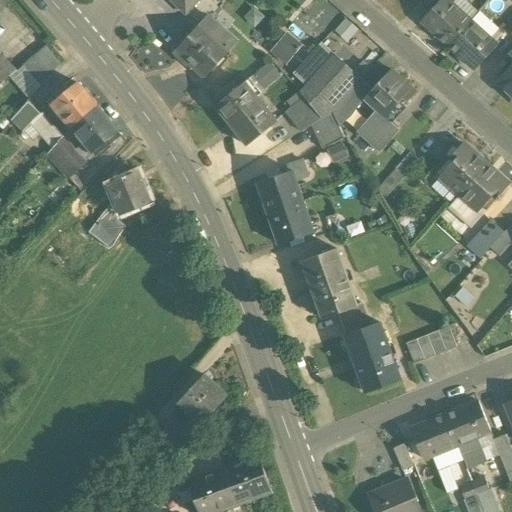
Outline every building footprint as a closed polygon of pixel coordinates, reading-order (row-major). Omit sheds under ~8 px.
[(169,0),(185,16),(199,0),(220,0),(223,2),(224,0),(169,0)] [(470,22),(446,0),(440,0),(421,21),(448,46),(470,22)] [(236,41),(210,18),(201,28),(227,52),(236,41)] [(349,42),(359,30),(347,19),(336,31),(349,42)] [(497,46),(470,22),(448,46),(475,70),(497,46)] [(201,28),(200,27),(178,51),(191,63),(190,64),(202,76),(203,74),(205,75),(227,52),(201,28)] [(285,35),(269,52),(283,66),(300,49),(285,35)] [(321,44),(293,74),(306,86),(334,55),(321,44)] [(61,64),(46,47),(35,57),(51,76),(61,64)] [(16,70),(1,54),(0,55),(0,85),(0,86),(16,70)] [(306,86),(300,92),(306,99),(322,119),(332,113),(362,80),(334,55),(306,86)] [(51,76),(35,57),(24,66),(42,87),(51,76)] [(248,80),(258,92),(277,77),(268,65),(248,80)] [(511,67),(497,84),(511,97),(511,67)] [(373,91),(365,99),(377,110),(385,117),(399,102),(403,106),(404,105),(415,93),(392,71),(373,91)] [(277,124),(254,95),(258,92),(248,80),(215,107),(247,148),(277,124)] [(362,80),(332,113),(339,128),(360,105),(361,105),(365,99),(373,91),(362,80)] [(78,84),(70,90),(66,85),(55,95),(59,100),(52,106),(71,128),(97,107),(78,84)] [(306,99),(286,114),(301,132),(311,126),(322,119),(306,99)] [(385,117),(377,110),(357,133),(371,145),(370,146),(378,152),(398,129),(391,124),(406,108),(404,105),(403,106),(399,102),(385,117)] [(41,116),(28,103),(12,121),(23,132),(32,124),(41,116)] [(97,107),(71,128),(91,151),(105,139),(116,130),(97,107)] [(322,119),(311,126),(322,149),(344,139),(339,128),(332,113),(322,119)] [(63,137),(43,114),(41,116),(32,124),(53,148),(63,137)] [(87,163),(63,137),(53,148),(46,156),(68,179),(87,163)] [(105,139),(91,151),(95,157),(109,145),(105,139)] [(477,159),(462,145),(449,159),(454,163),(440,178),(459,195),(484,168),(476,160),(477,159)] [(327,152),(332,165),(346,159),(341,146),(327,152)] [(410,154),(396,170),(383,184),(392,191),(419,161),(410,154)] [(303,161),(288,166),(291,172),(293,171),(296,182),(308,178),(303,161)] [(491,175),(484,168),(459,195),(482,216),(508,187),(493,173),(491,175)] [(296,182),(293,171),(291,172),(257,184),(279,244),(314,233),(296,182)] [(138,172),(108,185),(121,215),(151,202),(138,172)] [(86,212),(93,229),(114,220),(107,203),(86,212)] [(491,221),(471,243),(484,255),(504,233),(491,221)] [(511,234),(508,231),(490,250),(498,258),(511,242),(511,234)] [(484,255),(471,243),(468,247),(481,259),(484,255)] [(357,305),(337,249),(302,262),(322,319),(338,314),(357,307),(357,305)] [(357,307),(338,314),(341,325),(366,316),(362,304),(357,305),(357,307)] [(366,316),(341,325),(345,336),(370,327),(366,316)] [(345,336),(366,393),(400,380),(379,324),(370,327),(345,336)] [(415,325),(400,330),(403,340),(418,336),(415,325)] [(449,327),(438,332),(446,352),(456,348),(449,327)] [(446,352),(438,332),(427,336),(435,356),(446,352)] [(427,336),(417,340),(424,360),(435,356),(427,336)] [(417,340),(406,344),(414,365),(424,360),(417,340)] [(226,396),(204,376),(179,403),(188,412),(190,413),(193,410),(203,419),(200,423),(201,424),(226,396)] [(477,402),(444,415),(457,446),(476,438),(490,433),(477,402)] [(203,419),(193,410),(190,413),(188,412),(186,415),(199,427),(201,424),(200,423),(203,419)] [(444,415),(411,429),(423,460),(457,446),(444,415)] [(490,433),(476,438),(486,462),(499,457),(493,441),(490,433)] [(511,451),(510,447),(506,436),(493,441),(499,457),(507,475),(511,473),(511,451)] [(476,438),(457,446),(466,470),(486,462),(476,438)] [(413,467),(404,445),(393,449),(402,471),(413,467)] [(258,455),(223,468),(237,506),(272,493),(258,455)] [(223,468),(187,481),(198,511),(220,511),(237,506),(223,468)] [(484,478),(472,483),(477,496),(489,492),(484,478)] [(418,511),(407,482),(370,497),(375,511),(418,511)] [(472,483),(460,488),(465,501),(477,496),(472,483)] [(489,492),(477,496),(482,511),(501,511),(493,490),(489,492)] [(482,511),(477,496),(465,501),(468,511),(482,511)]
